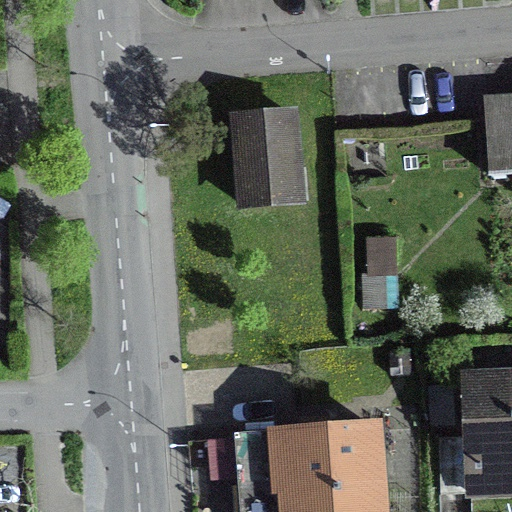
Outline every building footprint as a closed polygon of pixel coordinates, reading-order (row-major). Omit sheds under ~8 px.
[(511,101),(483,104),(488,179),(511,176),(511,101)] [(299,114),(230,120),(237,212),(306,206),(299,114)] [(361,311),(402,308),(397,230),(355,233),(361,311)] [(511,375),(460,377),(462,437),(439,438),(441,498),(464,497),(464,502),(470,502),(471,509),(511,507),(511,375)] [(388,511),(383,426),(267,433),(271,502),(277,502),(278,511),(388,511)] [(230,469),(227,439),(188,442),(190,472),(230,469)]
